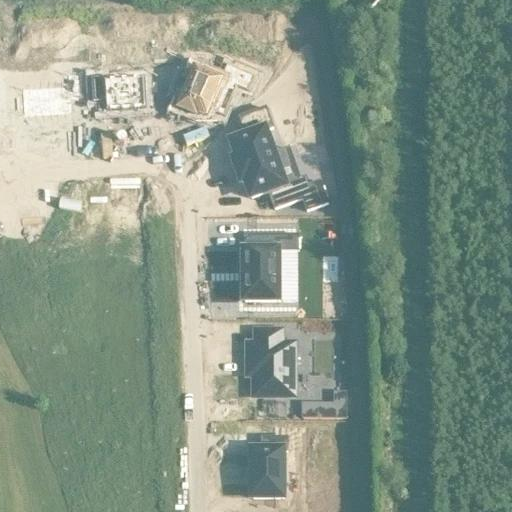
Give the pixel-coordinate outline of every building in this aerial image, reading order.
[(183,98),(179,108),(178,110),(180,111),(180,112),(180,113),(181,113),(182,112),(192,116),(192,117),(193,118),(194,117),(196,118),(197,116),(206,120),(210,112),(225,118),(237,88),(248,92),(255,77),(227,65),(221,81),(195,70),(190,81),(183,78),(176,95),(183,98)] [(68,87),(21,89),(23,117),(42,115),(52,115),(71,114),(70,100),(83,99),(81,74),(67,75),(68,87)] [(105,78),(91,78),(92,104),(105,103),(106,113),(146,110),(144,79),(106,82),(105,78)] [(234,165),(234,167),(235,167),(240,180),(239,180),(240,182),(241,181),(242,184),(246,183),(252,200),(269,194),(275,211),(303,201),(307,213),(328,206),(320,183),(309,187),(306,179),(301,181),(300,181),(285,187),(273,155),(265,133),(274,130),(266,109),(240,119),(247,138),(232,144),(238,161),(234,162),(235,165),(234,165)] [(8,110),(0,110),(0,114),(0,121),(8,120),(8,110)] [(248,251),(244,251),(244,303),(276,303),(276,253),(298,253),(298,237),(248,237),(248,251)] [(254,398),(294,398),(294,346),(281,346),(281,333),(256,333),(256,346),(248,346),(248,377),(254,377),(254,398)] [(262,452),(252,452),(252,471),(252,481),(252,500),(284,500),(283,454),(288,453),(288,439),(262,439),(262,452)]
